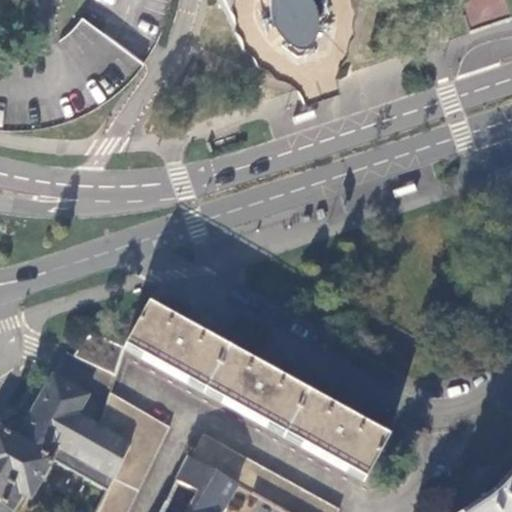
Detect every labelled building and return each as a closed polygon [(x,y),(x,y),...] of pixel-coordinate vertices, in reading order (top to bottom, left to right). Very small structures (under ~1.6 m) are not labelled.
[(0,0),(0,128),(10,129),(24,128),(37,127),(50,124),(63,121),(75,117),(87,111),(98,105),(109,97),(119,89),(129,80),(138,71),(143,64),(146,60),(153,49),(159,38),(165,25),(169,12),(171,0),(0,0)] [(219,0),(222,7),(233,23),(240,29),(255,40),(273,46),(283,47),(283,49),(291,49),(298,47),(312,40),(312,38),(320,31),(327,23),(333,13),(336,5),(336,0),(219,0)] [(148,306),(124,348),(365,481),(388,439),(148,306)] [(116,374),(124,348),(86,330),(74,356),(116,374)] [(86,396),(52,377),(23,429),(16,425),(10,436),(0,431),(0,511),(8,511),(19,494),(28,499),(49,461),(106,493),(129,446),(98,429),(76,416),(86,396)] [(127,511),(169,428),(109,393),(98,429),(129,446),(106,493),(96,511),(127,511)] [(236,486),(284,511),(338,511),(340,509),(204,434),(190,460),(236,486)] [(221,511),(236,486),(190,460),(185,457),(155,511),(221,511)] [(511,511),(511,480),(494,499),(476,511),(511,511)]
